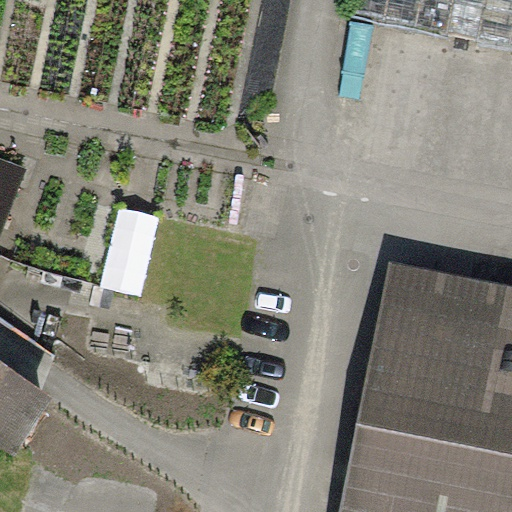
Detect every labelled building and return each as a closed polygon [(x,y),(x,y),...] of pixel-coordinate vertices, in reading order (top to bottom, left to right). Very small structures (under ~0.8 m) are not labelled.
[(511,0),(351,0),(350,11),(511,42),(511,0)] [(146,292),(164,215),(128,206),(110,283),(146,292)] [(0,253),(13,218),(0,212),(0,253)] [(511,511),(511,296),(389,274),(346,511),(511,511)] [(62,431),(0,382),(0,452),(28,474),(62,431)]
